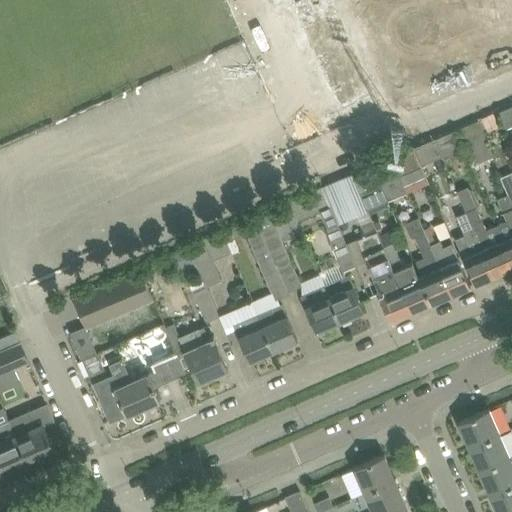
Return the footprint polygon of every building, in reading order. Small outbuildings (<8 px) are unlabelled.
[(511,126),(511,106),(499,111),(506,129),(511,126)] [(281,123),(286,135),(315,123),(310,111),(281,123)] [(482,118),(488,131),(499,126),(493,113),(482,118)] [(479,121),(456,131),(465,151),(471,166),(493,156),(479,121)] [(465,151),(456,131),(435,140),(442,157),(443,160),(465,151)] [(442,157),(435,140),(414,149),(421,166),(442,157)] [(412,147),(392,155),(408,191),(428,182),(421,166),(414,149),(413,149),(412,147)] [(392,155),(372,164),(388,201),(408,192),(408,191),(392,155)] [(388,201),(372,164),(352,173),(368,209),(388,201)] [(368,209),(352,173),(321,186),(338,224),(368,211),(368,210),(368,209)] [(321,186),(288,201),(295,217),(296,217),(298,221),(320,211),(327,226),(329,240),(343,271),(356,265),(346,243),(347,243),(338,224),(321,186)] [(468,186),(457,191),(466,211),(494,275),(502,271),(503,273),(511,270),(510,268),(511,267),(511,266),(511,202),(508,194),(498,199),(504,212),(507,220),(497,224),(503,238),(500,240),(494,226),(486,229),(483,221),(477,207),(479,204),(473,190),(468,186)] [(275,225),(295,217),(288,201),(268,209),(270,212),(256,218),(288,293),(289,292),(288,290),(301,284),(300,282),(275,225)] [(465,234),(456,238),(463,255),(464,257),(475,283),(477,282),(478,284),(486,281),(485,279),(494,275),(466,211),(456,215),(463,230),(465,234)] [(393,242),(384,246),(412,311),(430,303),(434,301),(452,293),(431,245),(419,216),(405,222),(411,236),(416,236),(421,249),(425,257),(416,261),(422,275),(419,276),(413,263),(404,266),(400,258),(393,242)] [(288,293),(256,218),(244,223),(248,232),(255,249),(273,291),(276,298),(278,297),(288,293)] [(366,235),(358,238),(381,292),(379,292),(391,320),(412,311),(384,246),(373,221),(362,225),(366,235)] [(202,237),(186,244),(205,287),(207,287),(222,280),(213,261),(202,237)] [(441,241),(431,245),(452,293),(471,285),(460,259),(459,258),(452,243),(443,247),(441,241)] [(87,326),(154,298),(141,268),(75,296),(87,326)] [(354,287),(348,273),(324,284),(340,320),(364,310),(354,287)] [(340,320),(324,284),(300,295),(316,331),(340,320)] [(219,316),(207,287),(205,287),(194,292),(206,322),(219,316)] [(273,350),(297,339),(281,304),(258,314),(273,350)] [(273,350),(258,314),(233,325),(250,361),(273,350)] [(199,382),(229,369),(210,325),(199,329),(205,341),(185,349),(174,323),(166,326),(177,353),(185,372),(193,369),(199,382)] [(0,355),(23,346),(17,331),(0,337),(0,355)] [(0,372),(29,361),(23,346),(0,355),(0,372)] [(177,353),(151,364),(154,372),(157,378),(157,379),(158,380),(159,380),(160,381),(161,381),(162,382),(163,382),(164,381),(165,381),(185,372),(177,353)] [(115,374),(94,383),(110,421),(126,414),(160,399),(154,386),(148,373),(131,380),(122,360),(110,365),(115,374)] [(48,403),(10,419),(29,465),(56,453),(44,425),(55,420),(48,403)] [(499,432),(489,409),(489,408),(458,422),(469,446),(499,432)] [(16,471),(29,465),(10,419),(0,423),(0,459),(7,475),(7,476),(16,472),(16,471)] [(510,456),(499,432),(469,446),(479,470),(510,456)] [(394,478),(384,454),(353,468),(363,491),(394,478)] [(511,483),(511,461),(510,456),(479,470),(489,494),(511,483)] [(380,511),(405,501),(394,478),(363,491),(372,511),(380,511)] [(511,511),(511,483),(489,494),(497,511),(511,511)] [(291,511),(308,511),(300,491),(285,497),(291,511)] [(314,502),(318,511),(332,505),(328,496),(314,502)] [(409,511),(405,501),(380,511),(409,511)]
